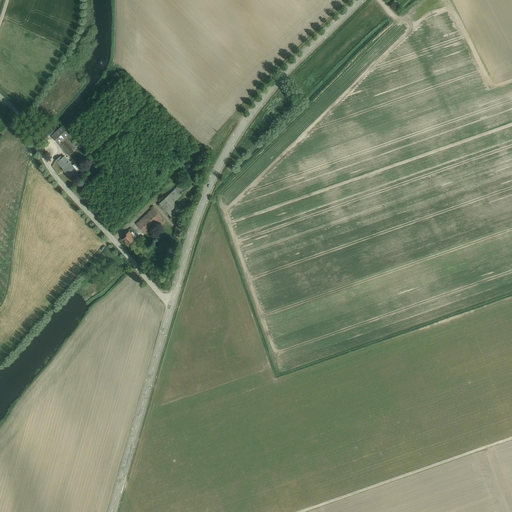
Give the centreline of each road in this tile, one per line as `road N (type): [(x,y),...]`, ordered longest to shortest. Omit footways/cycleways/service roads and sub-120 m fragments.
road 1 (tertiary): [(360,0),(288,68),(230,145),(172,301)]
road 2 (tertiary): [(172,301),(111,511)]
road 3 (unclassified): [(34,136),(59,182),(172,301)]
